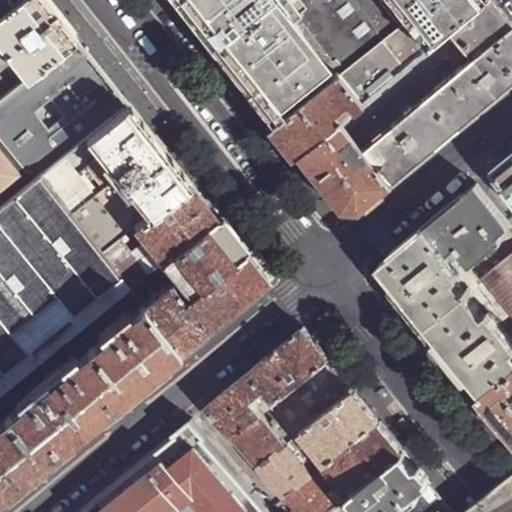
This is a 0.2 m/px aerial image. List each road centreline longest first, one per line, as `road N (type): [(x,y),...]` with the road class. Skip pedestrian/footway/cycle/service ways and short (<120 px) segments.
road 1 (tertiary): [(325,271),(303,222),(128,0)]
road 2 (tertiary): [(511,511),(325,271)]
road 3 (residential): [(511,109),(325,271)]
road 4 (tertiary): [(35,511),(181,391)]
road 5 (tertiary): [(181,391),(325,271)]
road 6 (residential): [(279,511),(181,391)]
